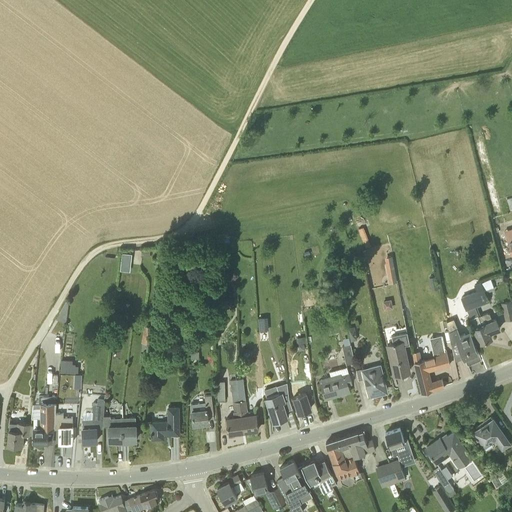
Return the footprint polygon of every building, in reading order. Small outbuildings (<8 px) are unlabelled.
[(394,264),(386,266),(390,284),(397,282),(394,264)] [(435,276),(429,277),(432,290),(438,288),(436,276),(435,276)] [(478,291),(462,297),(466,309),(467,308),(471,318),(470,318),(474,327),(480,342),(492,337),(490,332),(500,328),(499,324),(496,318),(492,319),(490,313),(487,312),(480,315),(477,307),(489,302),(488,300),(486,294),(489,292),(489,291),(494,289),(493,285),(490,279),(481,282),(475,285),(478,291)] [(391,299),(383,301),(385,310),(393,308),(391,299)] [(511,309),(510,301),(502,302),(506,319),(511,318),(511,309)] [(453,318),(447,321),(449,332),(452,346),(459,344),(464,357),(468,365),(481,360),(470,331),(460,335),(457,328),(453,318)] [(142,342),(150,343),(152,327),(144,326),(142,342)] [(354,326),(348,328),(351,341),(357,340),(354,326)] [(393,343),(388,345),(394,374),(405,371),(403,359),(407,358),(404,345),(409,343),(407,332),(391,336),(393,343)] [(419,351),(413,352),(415,364),(417,372),(422,393),(434,389),(435,388),(435,387),(432,388),(430,381),(427,370),(450,364),(447,350),(444,350),(441,335),(429,337),(433,356),(421,359),(419,351)] [(345,345),(342,346),(346,364),(354,362),(351,344),(345,345)] [(72,360),(62,360),(61,360),(60,373),(75,374),(78,374),(78,366),(75,366),(76,364),(72,364),(72,360)] [(380,365),(363,370),(365,378),(368,377),(370,385),(368,386),(370,394),(386,390),(384,381),(382,374),(380,365)] [(331,376),(320,379),(320,382),(325,396),(336,392),(337,394),(350,390),(348,383),(352,382),(349,374),(347,366),(330,371),(331,376)] [(243,378),(237,379),(240,401),(244,431),(259,428),(258,421),(259,421),(258,415),(257,415),(257,413),(256,411),(247,413),(247,410),(246,400),(243,378)] [(227,419),(225,420),(226,426),(228,425),(229,433),(244,431),(240,401),(237,379),(236,379),(230,380),(233,401),(234,401),(235,411),(238,411),(239,416),(227,418),(227,419)] [(225,381),(217,381),(217,401),(225,401),(225,381)] [(267,397),(266,398),(269,406),(274,420),(288,416),(286,410),(292,408),(289,397),(287,382),(277,385),(279,393),(267,397)] [(305,393),(293,397),(298,412),(311,408),(306,392),(305,393)] [(199,402),(191,403),(192,410),(193,424),(208,422),(208,414),(214,413),(212,402),(211,394),(204,395),(205,401),(206,401),(207,408),(200,409),(199,402)] [(34,425),(30,425),(29,434),(34,435),(34,441),(48,441),(48,428),(54,428),(55,422),(57,404),(56,404),(56,396),(40,396),(40,403),(42,403),(41,427),(34,427),(34,425)] [(102,426),(103,416),(105,399),(97,399),(97,403),(93,403),(92,411),(93,411),(92,418),(82,419),(83,426),(83,441),(97,440),(97,427),(102,427),(102,426)] [(152,432),(151,432),(151,434),(152,434),(152,439),(164,438),(164,433),(170,433),(180,433),(179,407),(168,407),(169,421),(152,422),(152,432)] [(110,415),(103,416),(102,426),(109,426),(109,440),(123,440),(122,423),(122,417),(110,418),(110,415)] [(136,417),(122,417),(122,423),(123,440),(136,439),(136,417)] [(483,425),(473,431),(477,437),(476,437),(477,439),(478,439),(484,447),(496,439),(502,448),(510,443),(494,419),(487,424),(483,425)] [(29,434),(30,425),(30,424),(10,422),(7,444),(23,445),(24,434),(29,434)] [(65,422),(55,422),(54,428),(60,428),(60,441),(73,442),(73,425),(65,425),(65,422)] [(400,428),(386,433),(390,446),(391,446),(393,452),(394,456),(398,455),(409,451),(408,447),(406,440),(404,440),(404,439),(400,428)] [(358,432),(347,435),(351,449),(354,457),(365,453),(366,453),(375,450),(372,439),(366,441),(363,432),(363,431),(358,432)] [(440,437),(426,447),(431,454),(432,457),(433,456),(437,462),(450,453),(459,466),(472,457),(454,432),(448,436),(447,436),(448,437),(442,441),(440,437)] [(338,438),(326,442),(327,443),(334,462),(333,462),(339,480),(351,475),(351,476),(360,473),(354,457),(351,449),(347,435),(346,435),(338,438)] [(314,459),(301,465),(302,466),(310,484),(320,479),(320,480),(326,492),(334,488),(332,485),(336,483),(332,474),(326,461),(317,465),(314,459)] [(399,459),(390,462),(396,480),(403,478),(405,477),(401,466),(399,459)] [(285,477),(276,482),(279,487),(282,493),(283,493),(287,501),(290,508),(292,511),(300,511),(303,511),(299,503),(296,496),(309,490),(308,487),(298,468),(294,460),(280,467),(285,477)] [(390,462),(377,466),(383,485),(396,480),(390,462)] [(439,466),(434,470),(448,492),(453,488),(454,488),(439,466)] [(494,471),(488,475),(496,486),(502,482),(494,471)] [(251,477),(246,478),(252,491),(255,490),(255,492),(263,490),(268,489),(264,472),(251,475),(251,477)] [(229,481),(217,487),(226,503),(238,497),(235,493),(232,486),(241,481),(238,475),(228,480),(229,481)] [(441,485),(433,490),(438,499),(445,511),(447,511),(455,508),(441,485)] [(279,487),(271,491),(278,505),(287,501),(283,493),(282,493),(279,487)] [(134,496),(122,500),(124,505),(130,503),(132,510),(133,511),(145,508),(144,505),(159,500),(155,488),(135,496),(135,495),(134,495),(134,496)] [(126,511),(124,505),(122,500),(121,495),(114,498),(112,495),(99,499),(103,511),(126,511)] [(254,495),(242,501),(244,505),(256,499),(254,495)] [(256,499),(244,505),(247,511),(260,505),(256,498),(256,499)] [(31,501),(23,500),(22,500),(22,504),(16,503),(14,511),(35,511),(36,511),(37,511),(43,511),(44,504),(31,503),(31,501)]
